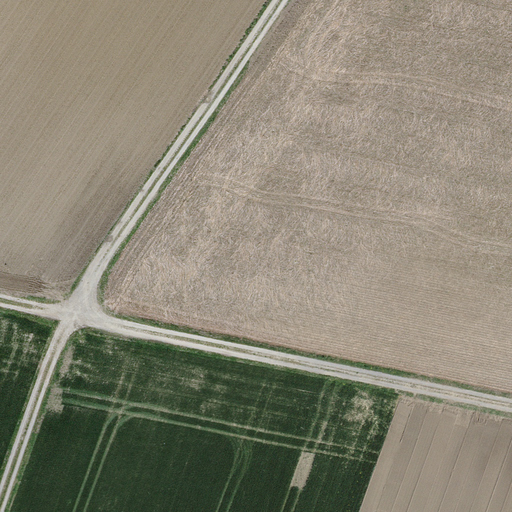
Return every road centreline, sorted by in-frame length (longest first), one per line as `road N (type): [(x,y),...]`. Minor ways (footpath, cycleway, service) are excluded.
road 1 (track): [(278,0),(65,316),(0,498)]
road 2 (track): [(0,302),(511,408)]
